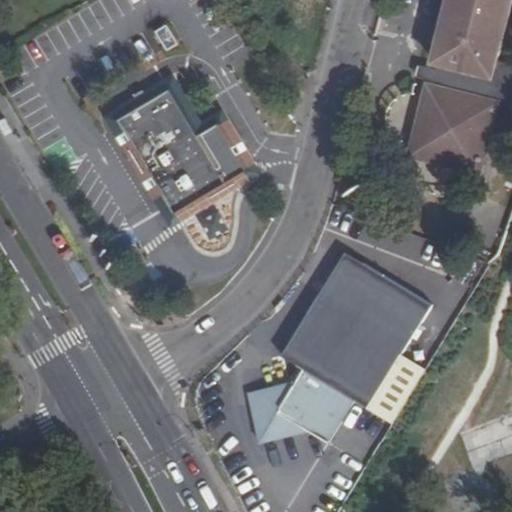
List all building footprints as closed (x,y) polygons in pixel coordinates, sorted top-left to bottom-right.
[(511,0),(450,0),(435,59),(451,63),(449,69),(425,63),(422,75),(446,81),(444,88),(429,84),(412,152),(483,170),(494,129),(503,131),(501,142),(511,144),(511,61),(500,58),(511,4),(511,0)] [(171,20),(160,26),(171,46),(183,39),(171,20)] [(176,74),(112,112),(176,219),(241,182),(208,127),(176,74)] [(299,84),(282,94),(289,105),(305,94),(299,84)] [(262,170),(230,114),(208,127),(241,182),(262,170)] [(372,401),(398,418),(430,365),(404,349),(434,299),(347,247),(284,350),(304,362),(297,375),(251,388),(263,438),(312,424),(332,437),(357,395),(371,403),(372,401)]
